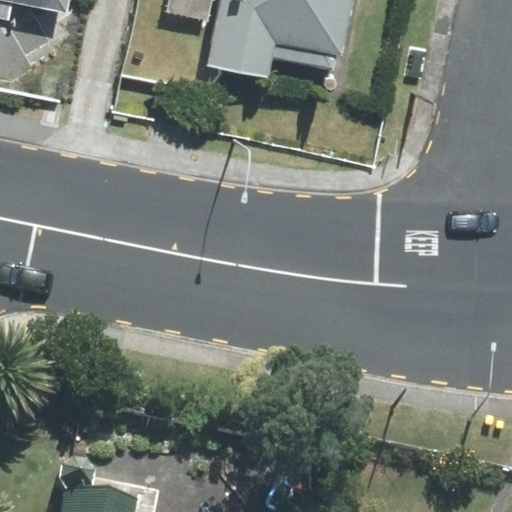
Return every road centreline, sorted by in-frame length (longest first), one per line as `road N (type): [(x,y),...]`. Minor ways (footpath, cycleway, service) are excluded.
road 1 (secondary): [(0,219),(342,284),(464,293)]
road 2 (residential): [(464,293),(511,38)]
